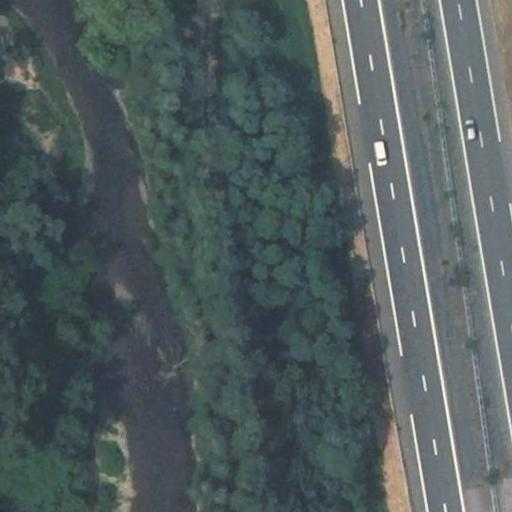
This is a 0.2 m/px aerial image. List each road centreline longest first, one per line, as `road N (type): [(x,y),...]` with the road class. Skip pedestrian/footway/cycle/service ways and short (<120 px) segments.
road 1 (motorway): [(359,0),(444,511)]
road 2 (track): [(208,0),(207,95),(255,511)]
road 3 (motorway): [(511,314),(459,0)]
